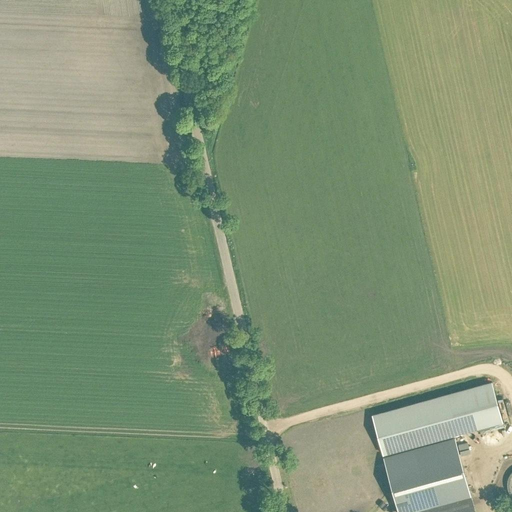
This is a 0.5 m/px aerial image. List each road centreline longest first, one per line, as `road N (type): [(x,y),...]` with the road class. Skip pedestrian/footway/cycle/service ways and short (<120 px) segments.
road 1 (tertiary): [(284,511),(190,108),(175,0)]
road 2 (track): [(264,428),(489,367),(502,378),(511,413)]
